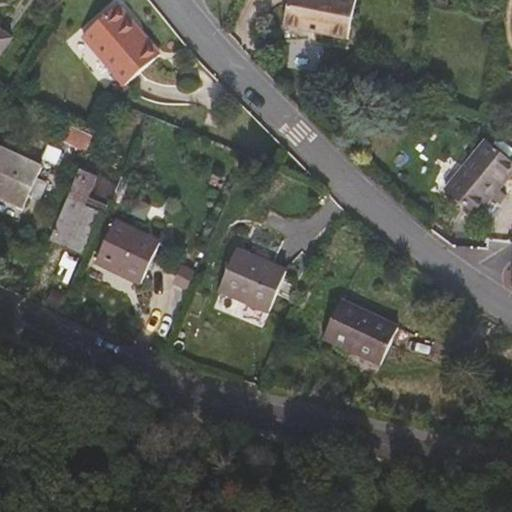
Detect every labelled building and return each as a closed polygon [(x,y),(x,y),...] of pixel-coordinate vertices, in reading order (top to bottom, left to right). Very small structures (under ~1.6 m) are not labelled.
[(289,0),(284,25),(348,38),(355,0),(289,0)] [(81,34),(124,85),(155,59),(134,34),(139,30),(117,4),(81,34)] [(0,54),(12,38),(0,28),(0,54)] [(155,59),(160,54),(139,30),(134,34),(155,59)] [(81,131),(74,146),(86,150),(87,147),(91,136),(81,131)] [(446,191),(477,217),(511,174),(511,161),(487,141),(446,191)] [(0,194),(23,205),(28,195),(36,177),(40,166),(0,147),(0,194)] [(90,175),(99,152),(87,147),(86,150),(78,170),(90,175)] [(83,206),(95,177),(90,175),(78,170),(50,238),(82,252),(98,213),(83,206)] [(38,199),(45,182),(36,177),(28,195),(38,199)] [(96,262),(141,283),(161,240),(116,219),(96,262)] [(219,290),(270,312),(287,270),(237,249),(219,290)] [(53,288),(47,303),(63,309),(69,295),(53,288)] [(324,337),(381,364),(399,326),(342,299),(324,337)]
